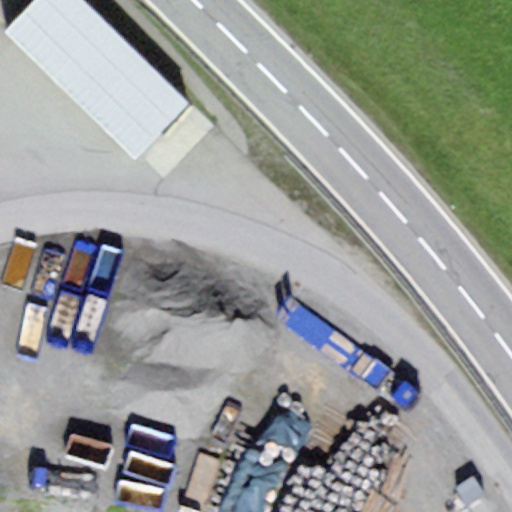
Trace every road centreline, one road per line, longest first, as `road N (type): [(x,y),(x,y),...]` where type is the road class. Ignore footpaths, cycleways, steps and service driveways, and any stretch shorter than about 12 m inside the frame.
road 1 (unclassified): [(0,222),(64,210),(155,213),(207,223),(293,257),(397,331),(511,475)]
road 2 (track): [(467,511),(281,359),(215,336),(65,361),(0,395)]
road 3 (secondary): [(511,357),(351,162),(194,0)]
